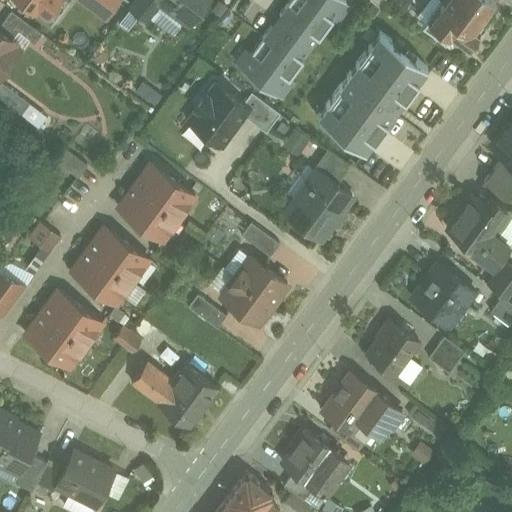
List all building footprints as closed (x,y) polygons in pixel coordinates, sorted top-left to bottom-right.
[(131,0),(128,5),(148,19),(161,1),(159,0),(131,0)] [(159,0),(161,1),(188,22),(204,0),(159,0)] [(288,0),(240,66),(276,92),(343,0),(288,0)] [(439,0),(423,22),(444,39),(450,31),(465,41),(477,25),(475,24),(492,0),(439,0)] [(11,8),(3,19),(24,34),(31,24),(11,8)] [(0,26),(0,64),(4,59),(0,55),(0,53),(13,36),(0,26)] [(428,65),(381,31),(350,72),(318,115),(364,150),(428,65)] [(15,91),(0,80),(0,96),(7,102),(15,91)] [(216,81),(207,93),(205,91),(194,105),(197,107),(188,119),(221,144),(250,106),(216,81)] [(511,120),(494,142),(511,157),(511,120)] [(289,142),(303,153),(316,135),(301,125),(289,142)] [(350,162),(327,146),(313,166),(316,169),(335,183),(336,182),(350,162)] [(511,167),(500,158),(482,182),(503,198),(511,185),(511,167)] [(195,194),(150,161),(134,183),(179,216),(195,194)] [(316,169),(306,182),(310,184),(300,198),(297,195),(286,211),(321,236),(352,193),(336,182),(335,183),(316,169)] [(179,216),(134,183),(118,205),(163,238),(179,216)] [(489,194),(485,201),(472,192),(461,207),(464,209),(449,229),(475,248),(473,250),(493,263),(509,242),(497,233),(505,222),(500,218),(507,208),(489,194)] [(34,237),(56,250),(66,232),(44,220),(34,237)] [(279,241),(251,220),(242,232),(270,253),(279,241)] [(149,257),(104,224),(88,246),(133,279),(149,257)] [(133,279),(88,246),(72,268),(117,301),(133,279)] [(287,283),(250,255),(236,275),(273,302),(287,283)] [(511,264),(506,259),(488,283),(502,293),(506,296),(511,287),(511,264)] [(475,288),(437,260),(427,273),(430,275),(414,295),(412,293),(411,294),(449,322),(449,321),(446,319),(460,300),(463,303),(475,288)] [(26,282),(0,269),(0,309),(4,312),(26,282)] [(273,302),(236,275),(221,295),(257,322),(273,302)] [(103,321),(57,288),(41,310),(86,343),(103,321)] [(511,300),(506,296),(502,293),(490,309),(508,322),(511,317),(511,300)] [(226,314),(198,294),(189,305),(218,326),(226,314)] [(86,343),(41,310),(25,332),(70,365),(86,343)] [(389,316),(375,333),(377,335),(366,350),(394,371),(394,370),(408,380),(420,363),(407,353),(418,338),(389,316)] [(141,338),(122,324),(113,336),(133,350),(141,338)] [(446,335),(430,356),(451,371),(466,350),(446,335)] [(175,380),(147,359),(131,380),(160,401),(175,380)] [(216,385),(187,364),(175,380),(160,401),(159,402),(188,424),(216,385)] [(341,383),(323,407),(322,406),(321,407),(336,417),(351,429),(359,417),(373,428),(382,434),(388,425),(392,424),(401,411),(401,408),(378,391),(379,390),(350,368),(340,382),(341,383)] [(433,416),(416,403),(409,412),(426,425),(433,416)] [(0,462),(18,472),(19,472),(30,452),(40,431),(16,419),(17,416),(0,407),(0,462)] [(351,429),(336,417),(328,427),(358,448),(373,428),(359,417),(351,429)] [(349,457),(307,426),(282,460),(294,469),(314,484),(324,490),(349,457)] [(114,469),(73,448),(64,465),(56,481),(57,482),(97,503),(114,469)] [(47,460),(30,452),(19,472),(18,472),(17,474),(35,483),(37,481),(47,460)] [(64,465),(49,457),(47,460),(37,481),(54,489),(57,482),(56,481),(64,465)] [(314,484),(294,469),(284,483),(304,497),(314,484)] [(246,472),(232,491),(258,511),(267,500),(273,492),(246,472)] [(257,511),(258,511),(232,491),(225,500),(226,500),(218,510),(221,511),(257,511)] [(311,511),(314,508),(301,498),(294,506),(301,511),(311,511)] [(335,511),(343,511),(347,504),(333,498),(328,509),(335,511)] [(278,511),(280,510),(267,500),(258,511),(259,511),(278,511)]
